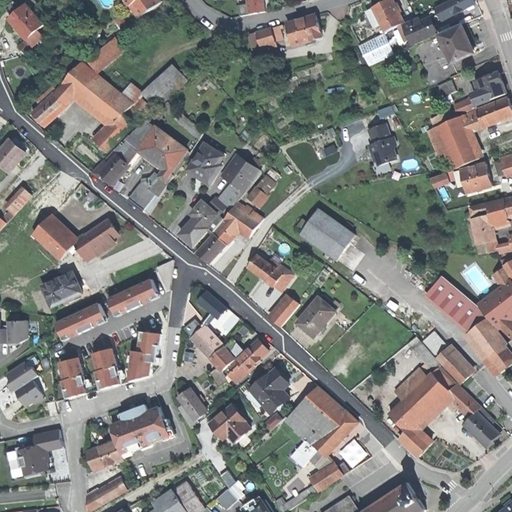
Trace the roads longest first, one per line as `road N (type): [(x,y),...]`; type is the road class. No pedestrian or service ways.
road 1 (residential): [(201,268),(414,469),(440,480),(466,506)]
road 2 (residential): [(0,99),(201,268)]
road 3 (residential): [(79,416),(161,382),(186,284),(201,268)]
road 4 (residential): [(193,0),(218,22),(237,25),(337,0)]
